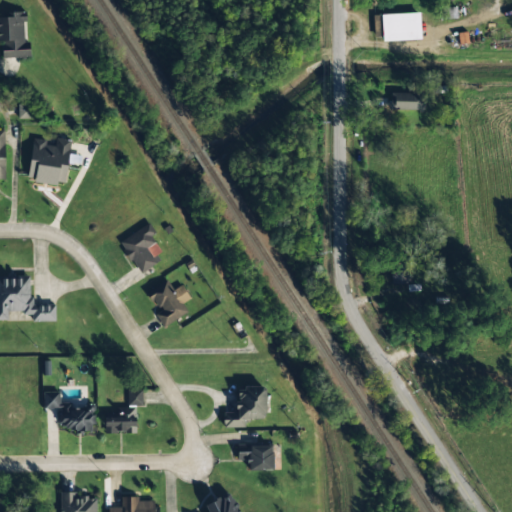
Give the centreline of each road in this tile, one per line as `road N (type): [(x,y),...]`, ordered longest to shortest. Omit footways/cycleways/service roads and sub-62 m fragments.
road 1 (tertiary): [(478,511),(344,298),(338,78)]
road 2 (residential): [(0,233),(44,233),(85,259),(192,431),(191,462)]
road 3 (residential): [(191,462),(0,464)]
